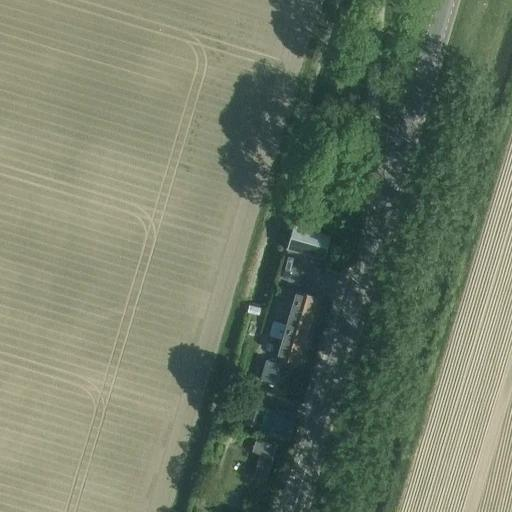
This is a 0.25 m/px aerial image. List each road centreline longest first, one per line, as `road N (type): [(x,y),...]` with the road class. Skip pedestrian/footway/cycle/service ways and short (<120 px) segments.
road 1 (secondary): [(293,511),(446,0)]
road 2 (track): [(388,511),(511,102)]
